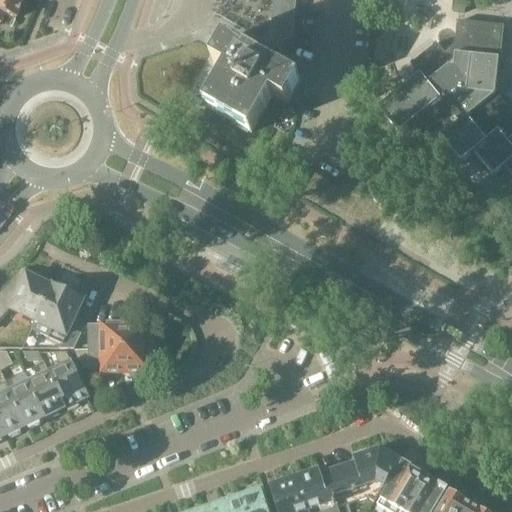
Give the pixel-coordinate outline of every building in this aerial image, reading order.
[(21,0),(0,0),(0,21),(2,16),(14,20),(21,0)] [(277,0),(274,31),(268,30),(262,41),(280,52),(286,42),(292,42),(296,0),(277,0)] [(466,7),(461,0),(457,0),(451,5),(458,14),(466,7)] [(379,109),(379,110),(399,135),(411,126),(431,150),(442,140),(461,163),(462,164),(474,154),(493,178),(505,169),(511,177),(511,116),(495,96),(503,29),(504,29),(504,28),(457,23),(457,24),(458,24),(456,47),(446,56),(442,52),(437,44),(433,47),(434,48),(414,63),(411,65),(417,72),(420,76),(404,89),(379,109)] [(273,97),(287,106),(301,82),(288,75),(226,39),(213,63),(227,71),(206,108),(252,134),(273,97)] [(0,322),(11,310),(34,321),(50,287),(38,281),(40,275),(25,268),(0,295),(0,322)] [(52,288),(50,287),(34,321),(53,330),(49,339),(61,345),(59,349),(73,350),(84,328),(74,323),(85,300),(53,285),(52,288)] [(83,369),(90,369),(104,369),(104,372),(138,371),(143,368),(143,359),(148,359),(152,355),(152,349),(148,345),(148,327),(127,327),(127,324),(117,324),(117,325),(106,325),(104,327),(104,328),(90,328),(90,351),(74,351),(83,369)] [(0,371),(0,372),(12,365),(6,353),(0,352),(0,371)] [(43,363),(39,354),(22,354),(28,363),(43,363)] [(66,354),(53,354),(58,365),(68,360),(66,354)] [(49,375),(48,375),(54,389),(57,387),(62,396),(61,399),(59,399),(64,410),(88,398),(71,364),(49,375)] [(45,419),(64,410),(59,399),(61,399),(62,396),(57,387),(54,389),(48,375),(49,375),(45,366),(33,371),(37,380),(30,384),(29,385),(35,398),(38,396),(43,405),(42,408),(40,409),(45,419)] [(29,385),(30,384),(25,375),(17,378),(7,383),(11,393),(10,394),(16,407),(19,406),(24,415),(23,417),(21,418),(26,428),(45,419),(40,409),(42,408),(43,405),(38,396),(35,398),(29,385)] [(10,394),(11,393),(7,383),(0,386),(0,414),(0,415),(4,424),(4,426),(2,427),(7,437),(26,428),(21,418),(23,417),(24,415),(19,406),(16,407),(10,394)] [(357,465),(335,472),(342,494),(330,498),(335,511),(348,511),(347,506),(368,498),(375,503),(399,462),(380,451),(355,460),(357,465)] [(376,508),(382,511),(405,511),(425,479),(411,470),(403,465),(376,508)] [(335,511),(330,498),(342,494),(335,472),(320,477),(318,472),(295,480),(305,511),(335,511)] [(425,479),(405,511),(435,511),(447,492),(439,486),(438,487),(425,479)] [(305,511),(295,480),(271,488),(279,511),(305,511)] [(269,511),(262,491),(240,498),(244,511),(269,511)] [(470,511),(473,507),(463,501),(462,499),(454,494),(452,495),(450,493),(438,511),(470,511)] [(244,511),(240,498),(221,505),(222,511),(244,511)]
